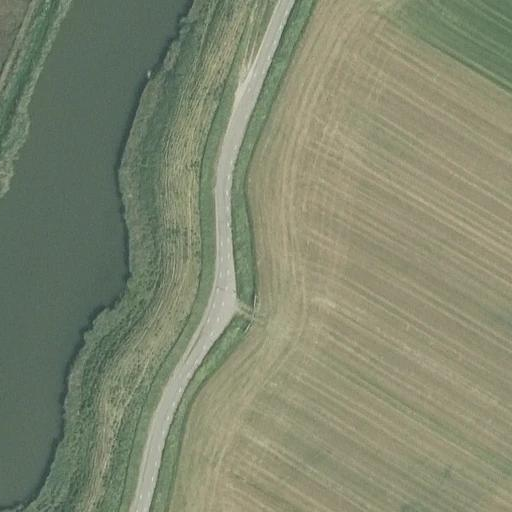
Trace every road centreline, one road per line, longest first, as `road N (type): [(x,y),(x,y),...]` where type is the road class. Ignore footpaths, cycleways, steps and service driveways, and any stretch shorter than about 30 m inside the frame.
road 1 (unclassified): [(139,511),(162,415),(226,289),(222,193),(240,123),(293,0)]
road 2 (track): [(240,123),(264,0)]
